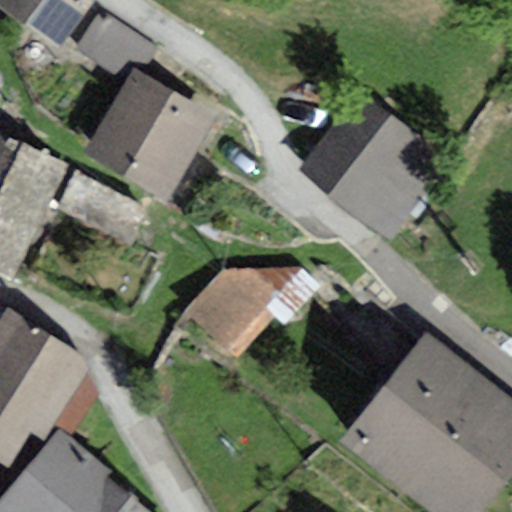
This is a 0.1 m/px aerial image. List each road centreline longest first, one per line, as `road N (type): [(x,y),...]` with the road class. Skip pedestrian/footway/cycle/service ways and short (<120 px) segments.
road 1 (residential): [(126,0),(177,33),(251,118),(325,225),(468,352),(511,376)]
road 2 (residential): [(0,292),(56,317),(96,355),(182,511)]
